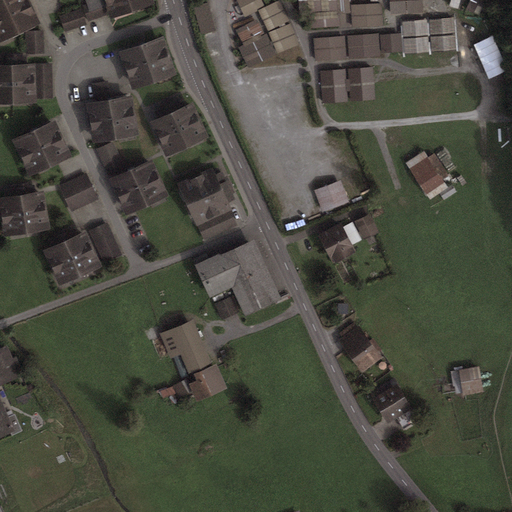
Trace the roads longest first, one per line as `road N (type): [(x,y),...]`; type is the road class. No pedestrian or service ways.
road 1 (secondary): [(267,222),(356,414),(428,511)]
road 2 (residential): [(0,325),(267,222)]
road 3 (secondary): [(172,0),(267,222)]
